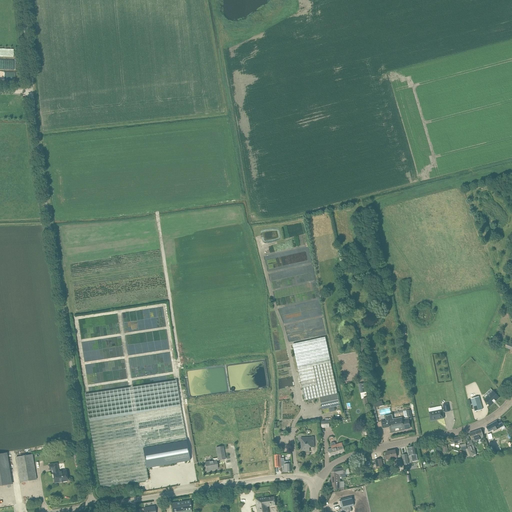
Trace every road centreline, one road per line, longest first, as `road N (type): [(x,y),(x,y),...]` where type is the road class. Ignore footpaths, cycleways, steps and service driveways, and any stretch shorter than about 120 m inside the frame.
road 1 (unclassified): [(93,506),(27,79)]
road 2 (secondary): [(315,485),(355,453),(473,427),(511,401)]
road 3 (unclassified): [(307,482),(273,477),(93,506)]
